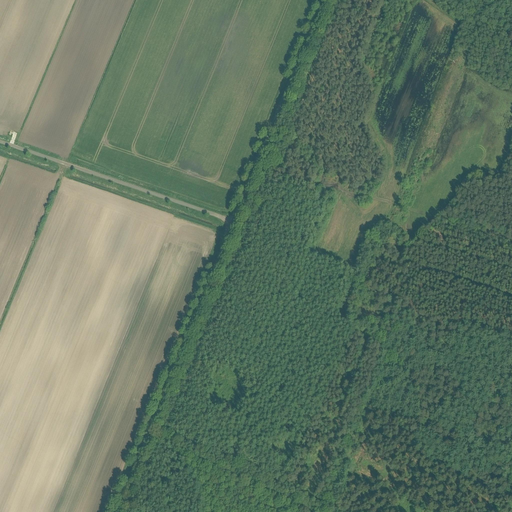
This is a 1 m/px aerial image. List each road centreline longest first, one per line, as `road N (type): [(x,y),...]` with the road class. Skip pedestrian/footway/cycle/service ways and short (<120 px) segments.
road 1 (unclassified): [(109,511),(226,222)]
road 2 (unclassified): [(226,222),(317,0)]
road 3 (unclassified): [(226,222),(0,144)]
road 4 (track): [(141,429),(315,511)]
